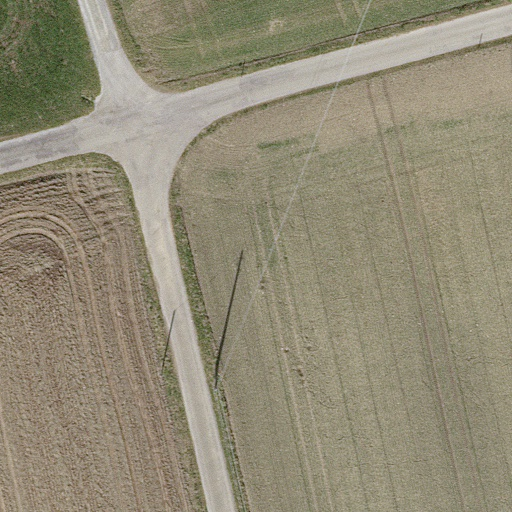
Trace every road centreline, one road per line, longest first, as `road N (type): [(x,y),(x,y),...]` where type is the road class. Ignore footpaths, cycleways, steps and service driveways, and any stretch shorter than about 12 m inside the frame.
road 1 (track): [(0,159),(511,23)]
road 2 (track): [(218,511),(134,122),(93,0)]
